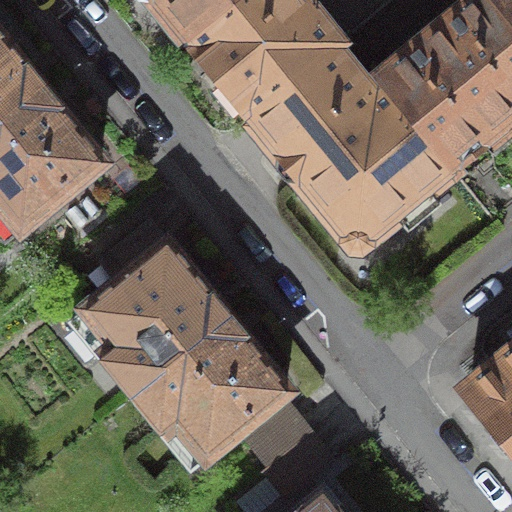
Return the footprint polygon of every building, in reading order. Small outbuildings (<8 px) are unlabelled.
[(139,0),(140,1),(154,2),(187,43),(239,0),(139,0)] [(308,0),(239,0),(187,43),(247,117),(291,81),(341,40),(308,0)] [(511,123),(511,23),(493,0),(470,0),(433,31),(383,72),(382,82),(454,170),(485,145),(494,156),(511,141),(503,130),(511,123)] [(511,0),(493,0),(511,23),(511,0)] [(0,121),(42,88),(33,77),(0,36),(0,121)] [(454,170),(382,82),(381,86),(384,90),(377,96),(358,73),(347,58),(337,47),(343,42),(341,40),(291,81),(247,117),(260,132),(273,149),(277,154),(276,167),(286,180),(299,181),(343,234),(342,242),(350,251),(362,253),(372,245),(372,237),(454,170)] [(53,101),(42,88),(0,121),(0,234),(5,241),(102,162),(53,101)] [(140,387),(227,316),(216,302),(167,242),(166,243),(148,221),(100,259),(118,282),(86,309),(115,345),(109,350),(140,387)] [(238,330),(227,316),(140,387),(168,422),(159,430),(190,468),(287,389),(238,330)] [(511,354),(469,390),(511,442),(511,354)] [(264,471),(312,433),(301,419),(290,406),(248,440),(269,466),(264,470),(264,471)] [(321,444),(312,433),(264,471),(284,494),(331,456),(321,444)] [(343,511),(323,487),(292,511),(343,511)]
